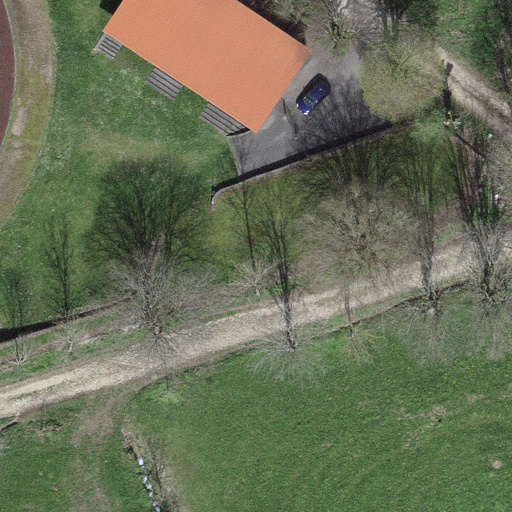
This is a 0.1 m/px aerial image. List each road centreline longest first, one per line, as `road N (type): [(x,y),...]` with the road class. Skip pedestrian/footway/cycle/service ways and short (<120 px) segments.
road 1 (track): [(0,407),(511,246)]
road 2 (track): [(347,0),(511,125)]
